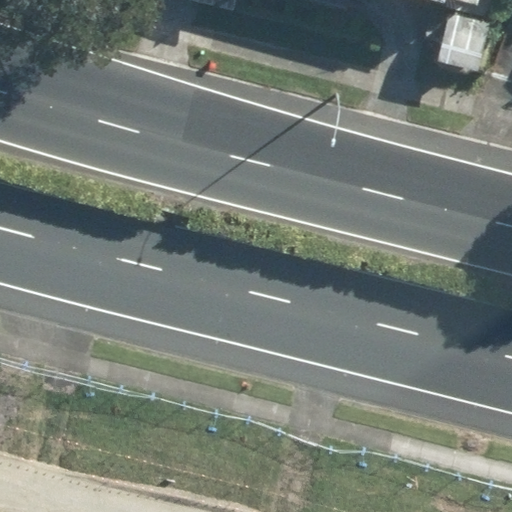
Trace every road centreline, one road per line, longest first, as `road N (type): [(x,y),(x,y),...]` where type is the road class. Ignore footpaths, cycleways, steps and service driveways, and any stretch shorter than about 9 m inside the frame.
road 1 (primary): [(0,83),(511,213)]
road 2 (primary): [(377,511),(0,410)]
